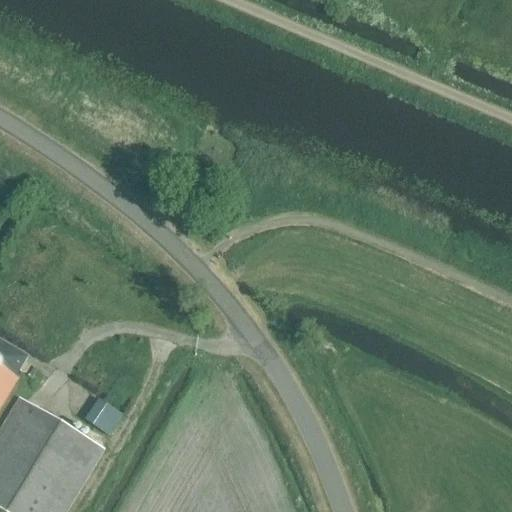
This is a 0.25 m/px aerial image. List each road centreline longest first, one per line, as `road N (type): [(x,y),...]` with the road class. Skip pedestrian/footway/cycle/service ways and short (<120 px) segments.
road 1 (unclassified): [(342,511),(265,353),(201,271),(0,122)]
road 2 (track): [(228,0),(511,121)]
